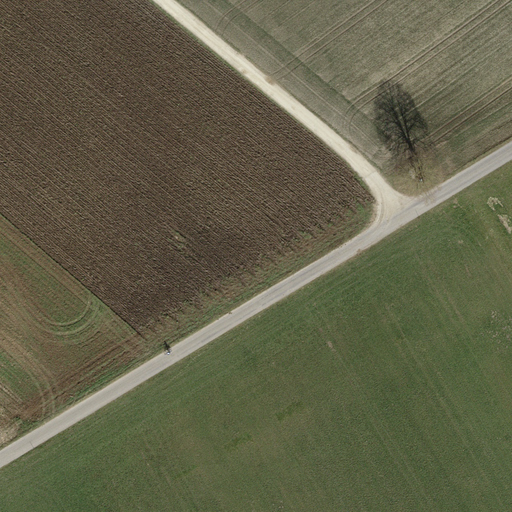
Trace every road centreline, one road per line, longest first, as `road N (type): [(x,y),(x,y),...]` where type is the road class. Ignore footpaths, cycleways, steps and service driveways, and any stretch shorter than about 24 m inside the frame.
road 1 (unclassified): [(511,151),(0,457)]
road 2 (track): [(402,217),(363,167),(161,0)]
